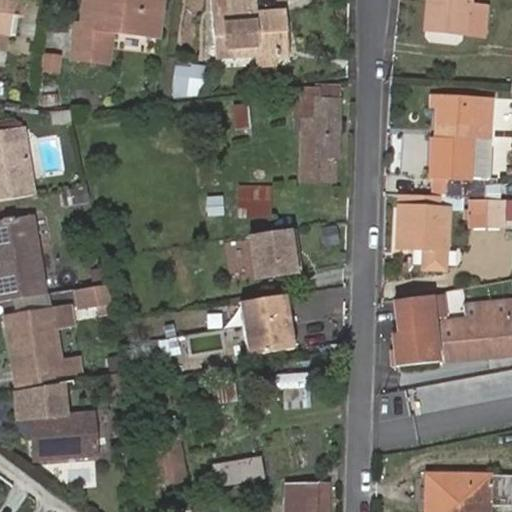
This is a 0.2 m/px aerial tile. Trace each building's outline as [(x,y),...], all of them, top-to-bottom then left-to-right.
[(0,0),(0,31),(17,33),(21,1),(9,0),(0,0)] [(73,59),(101,63),(105,28),(116,29),(118,29),(154,34),(159,34),(161,9),(154,8),(155,0),(85,0),(83,24),(77,23),(73,59)] [(256,13),(255,0),(209,0),(214,54),(254,51),(256,67),(278,65),(276,49),(288,48),(285,10),(256,13)] [(474,9),(474,0),(432,0),(429,32),(490,39),(493,11),(474,9)] [(101,63),(112,64),(116,29),(105,28),(101,63)] [(116,45),(152,49),(154,34),(118,29),(116,45)] [(41,53),(40,74),(60,75),(61,54),(41,53)] [(174,64),(173,96),(203,97),(204,65),(174,64)] [(340,179),(342,88),(299,87),(298,116),(306,117),(306,178),(340,179)] [(441,96),(434,96),(433,107),(441,108),(441,96)] [(440,180),(439,196),(463,197),(486,198),(487,186),(487,180),(473,180),(475,140),(467,139),(467,129),(476,129),(477,115),(493,115),(494,98),(441,96),(441,108),(440,127),(452,128),(451,139),(436,138),(435,180),(440,180)] [(476,129),(493,129),(493,115),(477,115),(476,129)] [(0,125),(0,132),(20,129),(18,122),(0,125)] [(0,203),(32,198),(20,129),(0,132),(0,203)] [(62,189),(64,205),(87,202),(85,186),(62,189)] [(235,186),(235,219),(271,219),(271,186),(235,186)] [(207,217),(224,216),(223,196),(205,197),(207,217)] [(425,270),(447,270),(448,251),(449,251),(450,209),(464,209),(465,233),(486,231),(486,226),(484,200),(484,198),(464,198),(463,197),(439,196),(400,196),(398,249),(425,250),(425,270)] [(499,225),(497,199),(484,200),(486,226),(499,225)] [(0,301),(45,294),(32,218),(0,223),(0,301)] [(290,229),(252,235),(260,279),(297,273),(290,229)] [(73,291),(75,305),(107,300),(104,285),(73,291)] [(446,292),(399,302),(402,334),(437,331),(436,320),(446,317),(446,292)] [(288,293),(242,300),(251,354),(297,346),(288,293)] [(472,322),(444,324),(447,364),(478,361),(478,358),(511,354),(511,303),(510,303),(511,318),(472,322)] [(510,303),(471,307),(472,322),(511,318),(510,303)] [(14,371),(8,372),(11,389),(13,389),(59,381),(63,381),(51,308),(0,316),(0,319),(5,350),(10,349),(14,371)] [(437,331),(402,334),(396,335),(399,367),(440,363),(437,331)] [(10,349),(5,350),(8,372),(14,371),(10,349)] [(279,374),(279,410),(310,410),(310,374),(279,374)] [(59,381),(13,389),(16,418),(27,418),(61,414),(59,381)] [(61,414),(27,418),(32,460),(95,452),(89,410),(61,414)] [(150,498),(160,496),(158,485),(184,479),(173,415),(152,419),(155,442),(141,445),(150,498)] [(216,490),(264,479),(259,455),(210,466),(216,490)] [(511,504),(511,472),(437,474),(438,510),(433,511),(493,511),(493,505),(511,504)] [(326,511),(326,485),(288,485),(288,511),(326,511)] [(158,511),(189,511),(188,502),(158,505),(158,511)]
